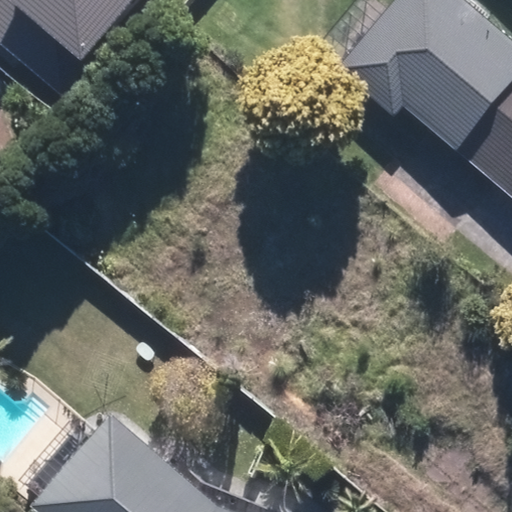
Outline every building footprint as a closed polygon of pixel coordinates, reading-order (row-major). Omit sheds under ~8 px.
[(511,42),(461,0),(396,0),(336,72),(393,120),(403,108),(511,199),(511,42)] [(0,44),(1,45),(20,22),(0,5),(0,44)] [(13,59),(36,76),(53,52),(32,36),(13,59)] [(368,317),(428,249),(294,132),(233,202),(296,257),(221,342),(293,405),(288,410),(322,439),(326,434),(348,453),(409,384),(384,362),(400,344),(368,317)] [(60,511),(255,511),(250,510),(132,410),(52,505),(60,511)]
